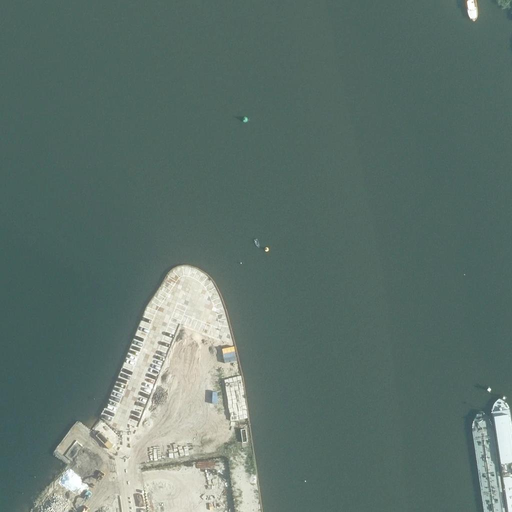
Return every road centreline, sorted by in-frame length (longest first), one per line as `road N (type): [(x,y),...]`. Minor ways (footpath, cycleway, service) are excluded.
road 1 (trunk): [(0,41),(110,38),(268,49),(511,99)]
road 2 (trunk): [(511,76),(270,27),(111,16),(0,19)]
